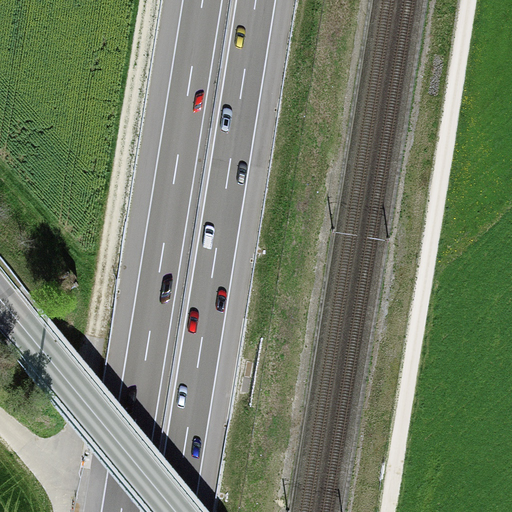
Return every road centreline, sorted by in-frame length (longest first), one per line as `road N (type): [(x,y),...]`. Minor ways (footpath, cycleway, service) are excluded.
road 1 (motorway): [(174,511),(255,0)]
road 2 (motorway): [(202,0),(121,511)]
road 3 (track): [(388,511),(468,0)]
road 4 (track): [(146,0),(100,293)]
road 5 (secondary): [(175,511),(0,299)]
road 6 (track): [(100,293),(66,480)]
road 7 (track): [(100,293),(0,177)]
